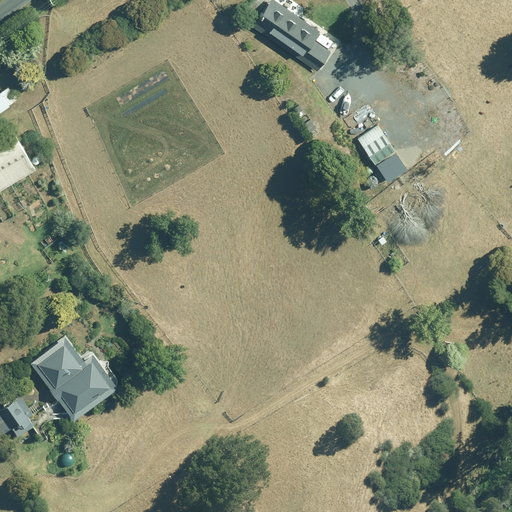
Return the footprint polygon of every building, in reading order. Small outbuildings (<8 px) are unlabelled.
[(277,0),(271,0),(254,25),(318,69),(332,49),(315,38),(321,30),(277,0)] [(0,90),(0,110),(9,103),(0,90)] [(377,163),(397,149),(378,123),(359,137),(377,163)] [(0,145),(0,187),(19,175),(0,145)] [(96,352),(86,359),(68,334),(33,360),(75,417),(120,384),(96,352)] [(5,431),(14,426),(19,434),(34,424),(29,415),(31,413),(21,396),(0,408),(0,428),(2,433),(5,431)]
